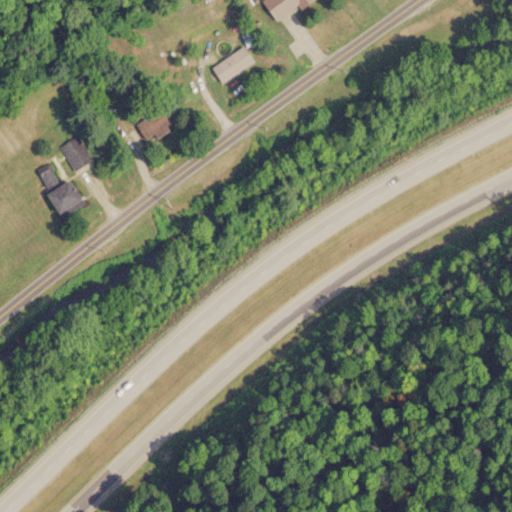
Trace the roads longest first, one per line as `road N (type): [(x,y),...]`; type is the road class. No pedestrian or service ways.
road 1 (trunk): [(511,116),(309,229),(217,302),(0,505)]
road 2 (trunk): [(70,511),(299,302),(511,176)]
road 3 (residential): [(416,0),(191,162),(0,316)]
